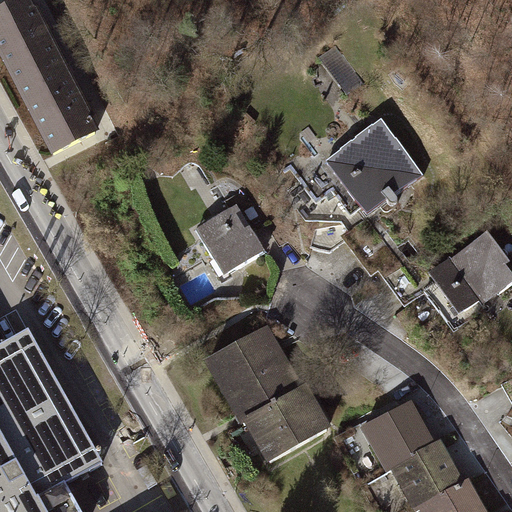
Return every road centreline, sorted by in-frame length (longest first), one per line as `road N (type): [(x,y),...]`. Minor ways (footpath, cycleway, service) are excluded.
road 1 (secondary): [(212,511),(0,140)]
road 2 (residential): [(511,487),(437,382),(375,336),(304,300)]
road 3 (track): [(511,165),(394,16)]
